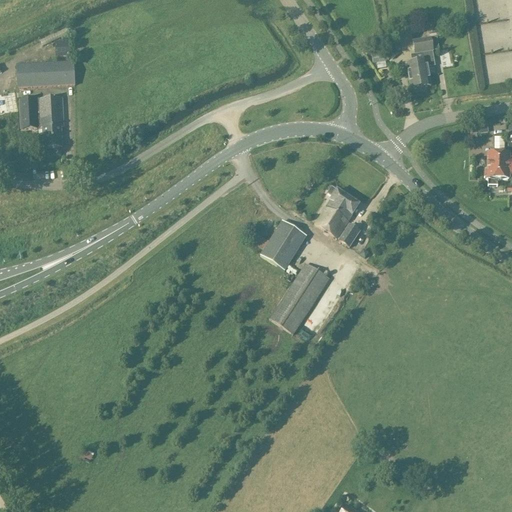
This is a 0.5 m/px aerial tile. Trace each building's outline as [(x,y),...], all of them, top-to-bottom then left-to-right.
[(426,26),(428,35),(436,34),(434,25),(426,26)] [(412,42),(414,55),(410,56),(412,65),(406,66),(410,91),(430,87),(427,68),(434,67),(432,53),(433,53),(433,52),(439,51),(436,39),(431,40),(431,39),(412,42)] [(54,43),(55,58),(70,57),(70,43),(54,43)] [(390,58),(397,53),(393,47),(386,53),(390,58)] [(73,64),(72,64),(17,66),(18,90),(74,87),(73,64)] [(63,129),(62,100),(20,102),(21,131),(42,130),(43,149),(61,148),(61,129),(63,129)] [(479,136),(487,134),(485,123),(477,125),(479,136)] [(508,158),(487,157),(487,172),(484,174),(484,179),(487,182),(488,182),(487,188),(497,188),(497,182),(508,182),(508,193),(511,193),(511,137),(509,137),(508,158)] [(332,199),(325,209),(347,224),(359,207),(336,192),(331,189),(327,196),(332,199)] [(325,209),(314,225),(313,227),(337,242),(348,224),(347,224),(325,209)] [(286,275),(308,241),(281,223),(260,257),(286,275)] [(360,233),(349,225),(337,243),(349,250),(360,233)] [(359,256),(364,260),(368,255),(363,251),(359,256)] [(329,281),(305,265),(268,321),(293,337),(329,281)] [(86,449),(80,457),(89,463),(95,456),(86,449)] [(392,470),(389,475),(395,479),(398,474),(392,470)]
